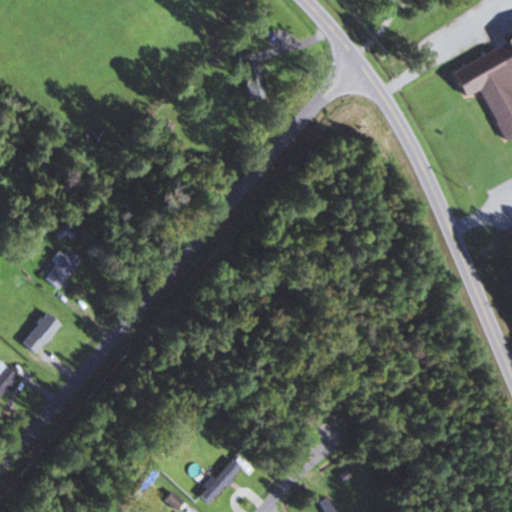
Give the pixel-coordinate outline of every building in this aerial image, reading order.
[(511,65),(498,40),(511,32),(511,65)] [(447,72),(497,43),(511,69),(511,97),(510,99),(511,102),(511,133),(501,140),(473,89),(461,96),(447,72)] [(245,100),(262,97),(253,52),(235,56),(245,100)] [(74,233),(63,223),(55,231),(66,241),(74,233)] [(54,251),(46,257),(53,267),(41,275),(49,285),(78,266),(66,248),(57,254),(54,251)] [(13,342),(27,357),(59,327),(44,312),(13,342)] [(0,394),(17,378),(0,360),(0,394)] [(238,468),(230,460),(195,495),(203,503),(238,468)] [(180,502),(170,492),(162,499),(172,510),(180,502)] [(315,501),(321,511),(331,511),(323,497),(315,501)]
